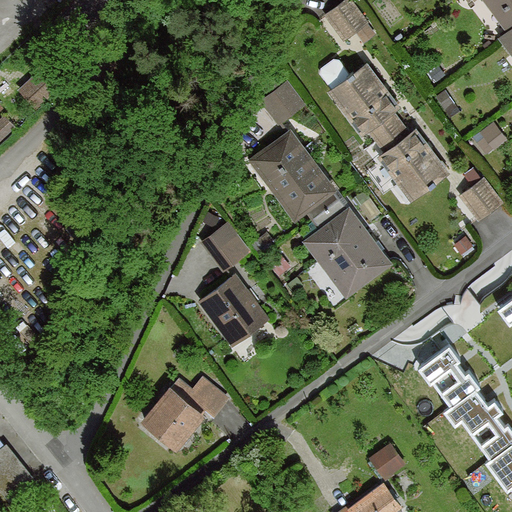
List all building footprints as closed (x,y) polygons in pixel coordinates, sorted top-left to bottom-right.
[(349,0),(347,0),(328,15),(345,37),(356,29),(365,40),(374,33),(349,0)] [(511,0),(488,0),(511,30),(511,0)] [(388,149),(412,130),(396,109),(401,105),(368,61),(331,88),(364,132),(371,127),(388,149)] [(46,64),(23,85),(39,103),(62,83),(46,64)] [(303,101),(288,81),(285,84),(280,78),(267,88),(271,93),(264,98),(280,119),(303,101)] [(412,130),(388,149),(381,154),(413,197),(451,169),(418,126),(412,130)] [(317,216),(341,198),(335,189),(337,187),(293,128),(253,157),(297,217),(310,208),(317,216)] [(484,179),(463,194),(479,216),(500,201),(484,179)] [(341,198),(317,216),(324,226),(307,239),(348,294),(393,261),(351,204),(348,207),(341,198)] [(230,224),(209,239),(228,265),(249,250),(230,224)] [(414,331),(511,467),(511,245),(485,265),(511,302),(511,405),(444,310),(414,331)] [(239,344),(270,321),(237,277),(206,300),(239,344)] [(217,415),(232,395),(206,375),(195,389),(181,379),(143,423),(175,449),(208,407),(217,415)] [(388,476),(411,461),(395,438),(373,453),(388,476)] [(8,443),(0,449),(0,485),(12,501),(38,480),(8,443)] [(393,511),(403,505),(386,481),(342,511),(393,511)]
